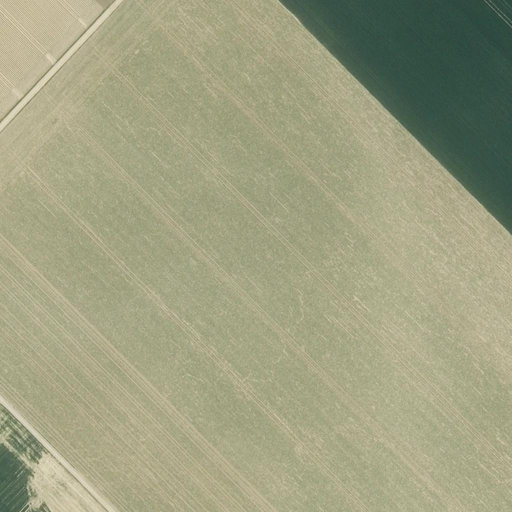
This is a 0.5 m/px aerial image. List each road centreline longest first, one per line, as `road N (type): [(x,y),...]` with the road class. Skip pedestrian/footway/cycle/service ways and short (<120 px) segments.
road 1 (track): [(0,141),(132,0)]
road 2 (track): [(114,511),(0,397)]
